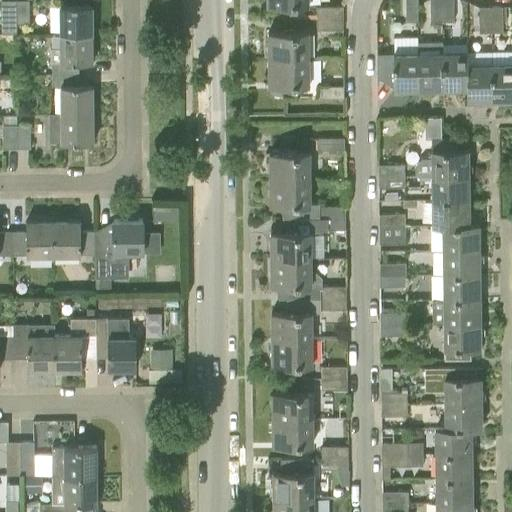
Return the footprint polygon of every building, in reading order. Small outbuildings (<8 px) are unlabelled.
[(0,0),(0,33),(16,33),(16,23),(15,0),(0,0)] [(28,0),(15,0),(16,23),(26,23),(29,23),(28,0)] [(404,0),(405,21),(417,21),(417,0),(404,0)] [(440,0),(429,0),(430,21),(440,21),(440,0)] [(440,0),(440,21),(453,21),(453,0),(440,0)] [(92,4),(60,4),(60,33),(92,33),(92,4)] [(342,5),(316,5),(317,18),(343,17),(342,5)] [(491,6),(479,6),(479,32),(491,32),(491,6)] [(491,6),(491,32),(503,32),(502,6),(491,6)] [(343,17),(317,18),(317,28),(343,29),(343,17)] [(309,31),(268,32),(268,57),(309,57),(309,31)] [(50,48),(50,62),(51,62),(51,73),(78,72),(79,61),(92,61),(92,33),(60,33),(60,48),(50,48)] [(441,41),(417,42),(417,52),(418,88),(443,88),(442,52),(442,41),(441,41)] [(466,51),(442,52),(443,88),(467,87),(467,64),(466,51)] [(376,53),(376,77),(393,76),(393,89),(418,88),(417,52),(393,53),(376,53)] [(309,57),(268,57),(268,84),(309,84),(309,57)] [(511,62),(490,63),(490,99),(511,99),(511,62)] [(467,64),(467,87),(467,100),(490,99),(490,63),(467,64)] [(78,72),(51,73),(52,85),(59,85),(60,113),(93,112),(92,84),(78,84),(78,72)] [(343,85),(317,85),(318,97),(343,97),(343,85)] [(60,113),(48,113),(49,142),(60,142),(93,141),(93,112),(60,113)] [(17,125),(4,125),(4,148),(17,148),(17,125)] [(18,125),(17,125),(17,148),(18,148),(28,148),(30,147),(30,125),(18,125)] [(318,137),(318,148),(344,148),(344,137),(318,137)] [(423,158),(416,164),(417,175),(432,174),(468,174),(468,149),(457,149),(457,138),(431,138),(431,158),(423,158)] [(310,151),(269,152),(269,178),(310,177),(310,151)] [(403,163),(378,164),(378,176),(404,174),(403,163)] [(404,174),(378,176),(378,187),(404,187),(404,174)] [(468,174),(432,174),(432,199),(468,199),(468,174)] [(310,177),(269,178),(269,203),(282,203),(282,218),(293,217),(345,217),(345,205),(319,206),(319,203),(311,203),(310,177)] [(468,199),(432,199),(432,224),(469,224),(468,199)] [(177,204),(163,204),(163,219),(177,219),(177,204)] [(404,213),(378,213),(379,225),(404,225),(404,213)] [(294,231),(270,232),(270,258),(311,257),(311,232),(319,228),(345,228),(345,217),(293,217),(293,218),(294,218),(294,231)] [(68,221),(52,221),(52,255),(80,255),(80,253),(94,253),(94,230),(80,230),(80,219),(68,219),(68,221)] [(113,230),(94,230),(94,253),(95,275),(110,275),(127,275),(126,251),(143,251),(142,231),(142,219),(113,219),(113,230)] [(26,231),(12,231),(12,254),(26,254),(26,255),(52,255),(52,221),(38,222),(38,220),(26,220),(26,231)] [(469,224),(432,224),(432,226),(441,226),(441,249),(479,248),(479,224),(469,224)] [(404,225),(379,225),(379,243),(404,243),(404,225)] [(0,254),(12,254),(12,231),(0,231),(0,254)] [(479,248),(441,249),(441,273),(479,273),(479,248)] [(311,257),(270,258),(270,283),(278,283),(278,297),(286,297),(320,296),(319,285),(322,285),(322,275),(316,270),(311,270),(311,257)] [(404,262),(379,262),(379,274),(404,274),(404,262)] [(479,273),(441,273),(442,298),(479,297),(479,273)] [(404,274),(379,274),(379,286),(404,285),(404,274)] [(110,275),(95,275),(95,277),(95,291),(110,291),(110,275)] [(322,285),(319,285),(320,296),(346,296),(346,285),(322,285)] [(286,311),(271,312),(271,337),(312,337),(312,311),(320,311),(320,308),(320,296),(286,297),(286,311)] [(346,296),(320,296),(320,308),(346,308),(346,296)] [(442,298),(431,298),(431,322),(442,322),(480,322),(479,297),(442,298)] [(405,311),(380,311),(380,323),(405,323),(405,311)] [(54,333),(53,333),(53,334),(54,366),(69,366),(70,368),(81,368),(81,357),(95,357),(95,317),(69,317),(70,333),(54,333)] [(128,317),(95,317),(95,357),(107,357),(107,367),(135,367),(135,338),(128,338),(128,317)] [(480,322),(442,322),(442,348),(443,358),(470,358),(470,347),(480,347),(480,322)] [(405,323),(380,323),(380,335),(406,335),(405,323)] [(0,334),(0,357),(13,358),(13,334),(0,334)] [(53,334),(13,334),(13,358),(27,358),(27,368),(39,368),(39,366),(54,366),(53,334)] [(312,337),(271,337),(271,363),(313,363),(312,337)] [(171,368),(170,347),(148,348),(149,368),(171,368)] [(346,365),(321,365),(321,376),(347,376),(346,365)] [(475,366),(424,367),(424,368),(424,390),(443,390),(443,402),(481,402),(480,376),(475,377),(475,366)] [(347,376),(321,376),(321,377),(321,388),(346,388),(347,388),(347,376)] [(313,391),(272,392),(272,417),(313,417),(313,391)] [(381,391),(381,403),(407,403),(407,391),(381,391)] [(444,426),(434,426),(434,427),(471,427),(481,427),(481,402),(443,402),(444,426)] [(381,403),(381,415),(407,415),(407,403),(381,403)] [(313,417),(272,417),(272,443),(314,444),(313,417)] [(471,427),(434,427),(434,453),(471,453),(471,427)] [(20,440),(6,440),(7,464),(7,474),(21,474),(20,440)] [(33,440),(20,440),(21,474),(33,474),(33,467),(33,441),(33,440)] [(407,441),(381,442),(381,454),(407,454),(407,441)] [(96,445),(51,446),(51,474),(96,474),(96,445)] [(347,445),(321,445),(321,456),(348,456),(347,445)] [(471,453),(434,453),(434,473),(435,473),(435,477),(471,477),(471,453)] [(407,454),(381,454),(381,465),(381,478),(390,478),(390,465),(407,465),(407,454)] [(348,456),(321,456),(321,457),(321,469),(347,468),(348,468),(348,456)] [(284,472),(272,472),(273,497),(314,497),(314,471),(314,458),(284,457),(284,472)] [(39,505),(24,505),(23,511),(81,511),(82,502),(96,502),(96,474),(51,474),(51,502),(39,503),(39,505)] [(42,474),(24,474),(24,491),(43,491),(42,474)] [(471,477),(435,477),(436,502),(472,502),(471,477)] [(407,490),(382,490),(382,503),(408,502),(407,490)] [(314,511),(314,497),(273,497),(272,511),(314,511)] [(17,511),(18,499),(5,500),(5,511),(17,511)] [(407,511),(408,502),(382,503),(381,511),(407,511)] [(471,511),(472,502),(436,502),(435,511),(471,511)]
